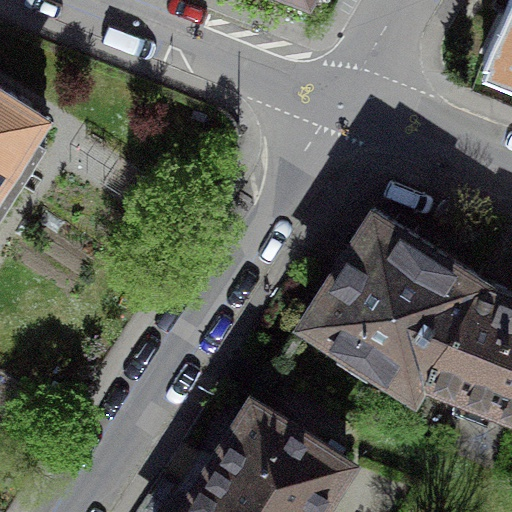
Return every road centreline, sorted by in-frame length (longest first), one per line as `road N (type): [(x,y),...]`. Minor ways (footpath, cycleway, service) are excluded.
road 1 (residential): [(71,511),(345,95)]
road 2 (residential): [(345,95),(102,0)]
road 3 (residential): [(511,163),(345,95)]
